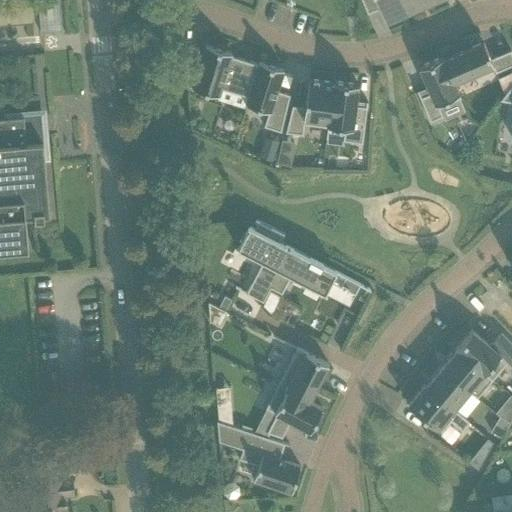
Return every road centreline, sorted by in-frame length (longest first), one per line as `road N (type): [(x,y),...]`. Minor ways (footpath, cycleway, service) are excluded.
road 1 (unclassified): [(97,14),(140,511)]
road 2 (residential): [(511,13),(468,16),(385,51),(353,55),(309,51),(184,12),(97,14)]
road 3 (residential): [(336,448),(391,341),(511,229)]
